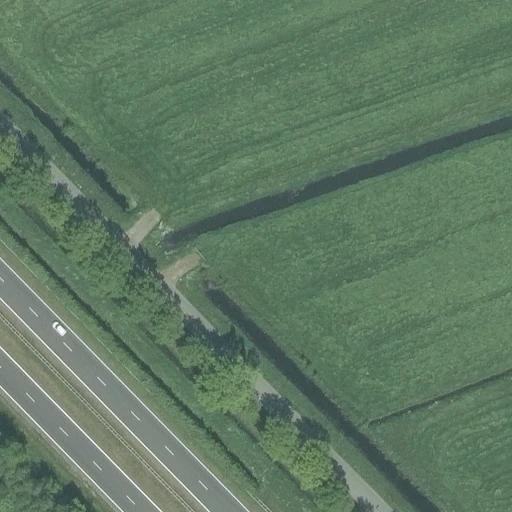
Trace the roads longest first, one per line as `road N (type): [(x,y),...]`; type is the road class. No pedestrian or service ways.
road 1 (unclassified): [(378,511),(0,127)]
road 2 (trunk): [(228,511),(0,279)]
road 3 (trunk): [(0,367),(140,511)]
